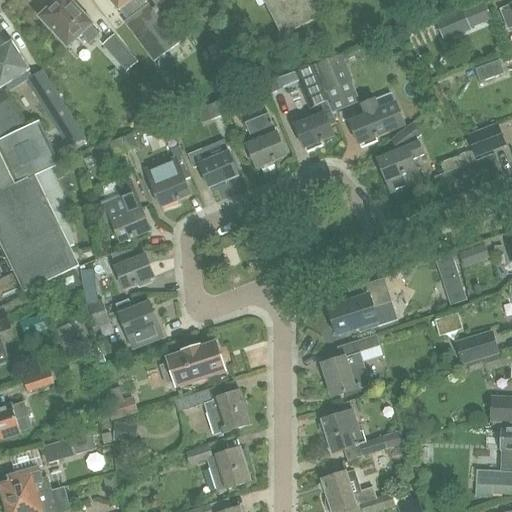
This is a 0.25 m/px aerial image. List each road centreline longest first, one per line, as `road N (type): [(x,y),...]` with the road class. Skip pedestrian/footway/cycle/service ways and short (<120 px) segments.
road 1 (residential): [(274,284),(218,306),(203,303),(193,292),(189,242),(200,227),(315,179),(342,184),(380,242)]
road 2 (residential): [(282,511),(274,284)]
road 3 (residential): [(380,242),(511,191)]
